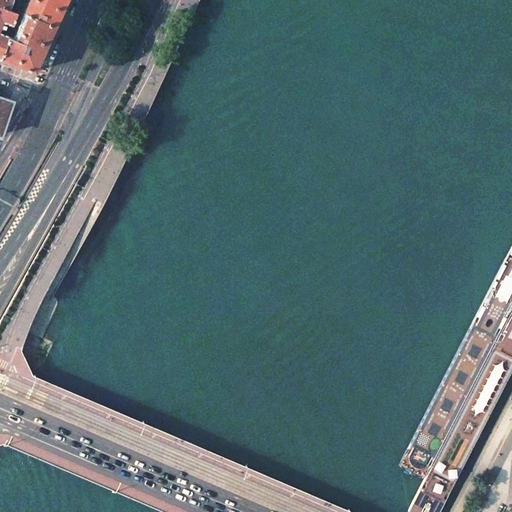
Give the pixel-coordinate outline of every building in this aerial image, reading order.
[(0,0),(0,6),(14,12),(15,10),(16,7),(8,4),(9,0),(0,0)] [(27,0),(25,7),(22,13),(53,27),(65,0),(27,0)] [(14,12),(0,6),(0,52),(6,35),(0,32),(0,21),(10,25),(14,12)] [(53,27),(22,13),(12,37),(6,35),(0,52),(0,59),(33,72),(53,27)] [(0,131),(10,102),(0,98),(0,131)]
